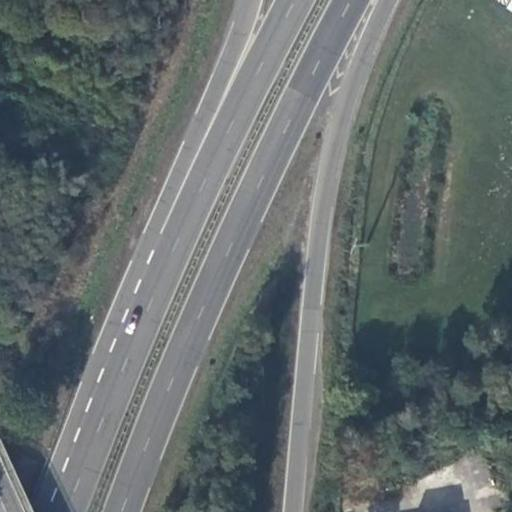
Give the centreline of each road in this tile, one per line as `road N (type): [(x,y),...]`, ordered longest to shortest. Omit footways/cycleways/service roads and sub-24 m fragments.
road 1 (trunk): [(124,511),(186,349),(354,0)]
road 2 (trunk): [(299,0),(214,166),(70,511)]
road 3 (trunk): [(250,0),(105,344),(55,511)]
road 4 (trunk): [(299,511),(336,160),(362,66),(394,0)]
